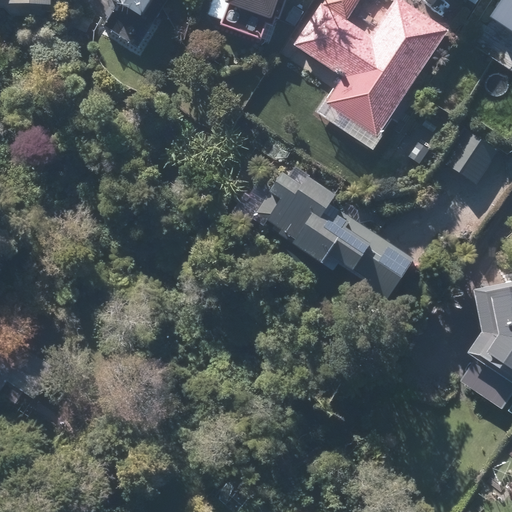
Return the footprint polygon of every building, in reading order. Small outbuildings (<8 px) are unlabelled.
[(137,0),(153,9),(158,0),(137,0)] [(282,0),(235,0),(278,15),(282,0)] [(384,132),(452,28),(408,0),(400,0),(376,37),(348,19),(360,0),(330,0),(303,43),(352,75),(335,101),(384,132)] [(511,0),(509,0),(500,15),(511,22),(511,0)] [(290,162),(261,209),(400,291),(422,255),(357,216),(363,206),(290,162)] [(511,373),(511,280),(481,287),(489,328),(475,351),(511,373)] [(0,388),(22,403),(31,389),(39,395),(59,365),(28,343),(20,354),(0,339),(0,388)]
